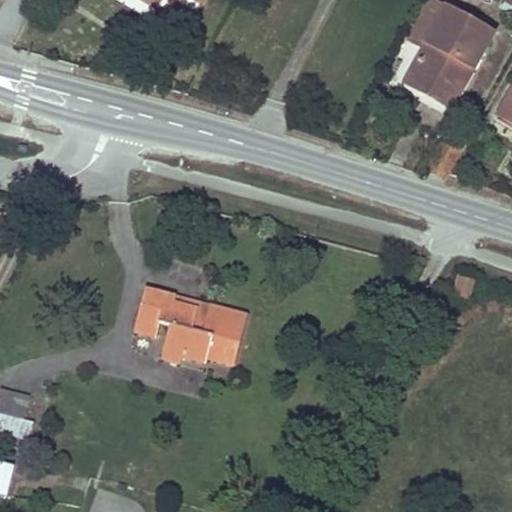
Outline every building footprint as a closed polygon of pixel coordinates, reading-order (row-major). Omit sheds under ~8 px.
[(511,0),(506,0),(500,11),(511,18),(511,0)] [(458,17),(430,2),(409,41),(426,50),(408,83),(451,107),(483,50),(451,32),(458,17)] [(491,36),(458,17),(451,32),(483,50),(491,36)] [(511,91),(499,116),(511,124),(511,91)] [(427,171),(445,182),(463,150),(458,147),(462,138),(449,132),(427,171)] [(473,289),(457,285),(454,300),(469,304),(473,289)] [(216,357),(215,361),(235,366),(247,318),(212,310),(208,309),(206,318),(194,315),(195,312),(173,306),(176,300),(146,292),(135,333),(156,339),(160,325),(170,328),(165,348),(183,352),(182,358),(206,364),(209,354),(216,357)] [(206,318),(208,309),(176,300),(173,306),(195,312),(194,315),(206,318)] [(205,368),(206,364),(182,358),(183,352),(165,348),(161,362),(179,368),(181,361),(205,368)] [(29,401),(1,393),(0,397),(0,436),(29,444),(32,429),(22,426),(29,401)] [(15,472),(0,468),(0,497),(7,499),(15,472)]
